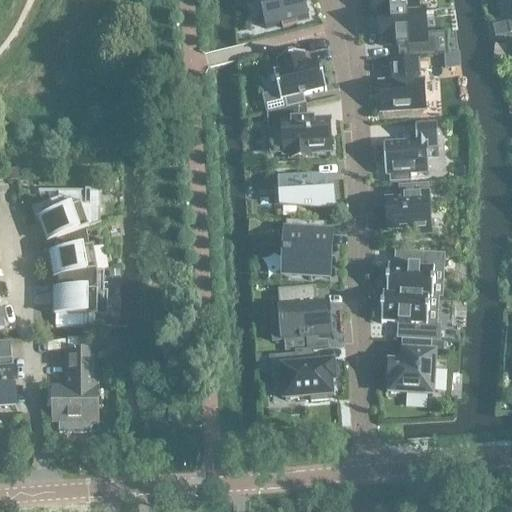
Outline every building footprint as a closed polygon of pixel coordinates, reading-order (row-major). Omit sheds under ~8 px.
[(249,0),(249,1),(252,0),(259,0),(267,30),(282,26),(283,30),(298,26),(297,23),(307,20),(302,0),(249,0)] [(374,0),(376,17),(425,14),(425,13),(419,14),(417,0),(374,0)] [(425,14),(376,17),(376,18),(379,17),(381,47),(396,46),(396,50),(406,49),(407,59),(435,57),(434,43),(426,43),(425,14)] [(274,74),(283,112),(299,109),(306,107),(304,97),(325,92),(325,93),(326,93),(319,63),(318,63),(318,65),(307,67),(304,56),(305,56),(305,55),(276,62),(276,63),(277,63),(280,74),(275,75),(275,74),(274,74)] [(392,65),(393,84),(380,85),(381,115),(425,112),(423,82),(418,82),(417,63),(392,65)] [(299,124),(299,109),(283,112),(267,116),(268,133),(282,133),(284,156),(291,155),(291,161),(310,159),(310,154),(331,153),(330,123),(313,124),(299,124)] [(416,144),(383,146),(385,179),(389,178),(390,185),(411,184),(411,177),(429,176),(428,150),(439,150),(437,126),(415,127),(416,144)] [(285,174),(285,166),(271,167),(271,175),(285,174)] [(335,212),(333,183),(333,182),(316,176),(315,176),(278,178),(278,188),(279,209),(310,211),(335,212)] [(395,204),(387,205),(388,231),(410,230),(410,235),(430,234),(427,186),(404,187),(404,198),(394,199),(395,204)] [(97,271),(93,251),(94,250),(93,249),(90,250),(86,232),(89,230),(89,229),(81,208),(81,207),(77,208),(73,195),(50,203),(51,205),(52,205),(55,214),(54,215),(55,216),(40,222),(49,245),(63,239),(66,254),(51,257),(55,281),(70,278),(70,293),(55,293),(55,317),(98,318),(98,316),(98,294),(98,293),(94,293),(94,278),(94,274),(97,273),(97,272),(97,271)] [(286,223),(284,259),(296,260),(295,277),(330,279),(331,251),(332,235),(325,235),(325,225),(286,223)] [(383,294),(383,296),(433,300),(433,288),(435,288),(435,283),(434,283),(434,276),(444,276),(445,256),(425,255),(424,271),(420,271),(420,269),(408,269),(408,270),(390,269),(390,267),(388,267),(388,281),(386,281),(386,285),(387,285),(387,287),(387,296),(384,296),(384,294),(383,294)] [(332,329),(330,303),(317,305),(315,289),(278,292),(282,342),(331,338),(331,339),(333,339),(333,337),(331,337),(331,329),(332,329)] [(433,301),(433,300),(383,296),(382,307),(381,307),(381,312),(382,312),(381,326),(383,326),(383,324),(398,325),(396,341),(402,342),(432,343),(440,344),(441,326),(428,326),(428,315),(429,315),(429,310),(428,310),(429,300),(431,300),(431,301),(433,301)] [(116,354),(116,342),(104,342),(104,354),(116,354)] [(431,356),(432,343),(402,342),(402,344),(405,345),(404,366),(400,366),(388,365),(387,383),(391,383),(390,395),(432,398),(435,356),(431,356)] [(0,411),(16,410),(14,373),(13,361),(12,362),(11,355),(7,356),(6,345),(0,345),(0,411)] [(66,386),(68,351),(60,350),(59,365),(54,365),(53,385),(66,386)] [(95,390),(95,354),(67,354),(67,390),(53,390),(53,423),(98,423),(98,390),(95,390)] [(335,383),(334,365),(298,368),(297,356),(269,359),(272,387),(283,386),(285,402),(310,399),(311,403),(329,402),(328,398),(332,397),(331,383),(335,383)]
